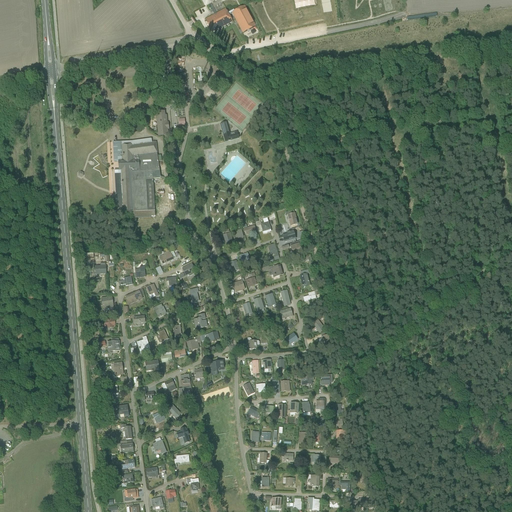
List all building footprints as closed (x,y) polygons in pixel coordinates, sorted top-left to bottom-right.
[(202,0),(206,6),(208,5),(214,15),(216,14),(210,4),(216,0),(202,0)] [(234,10),(228,13),(229,15),(232,13),(243,34),(256,27),(252,20),(244,6),(241,8),(234,11),(234,10)] [(214,15),(209,17),(205,20),(212,33),(232,22),(225,9),(216,14),(214,15)] [(423,52),(425,62),(431,61),(430,51),(423,52)] [(157,116),(157,120),(158,137),(168,136),(168,129),(168,123),(167,123),(166,115),(164,115),(164,112),(158,113),(157,112),(154,112),(153,117),(157,116)] [(220,125),(224,142),(238,139),(237,132),(229,134),(226,123),(220,125)] [(122,215),(131,215),(133,241),(155,239),(154,217),(155,217),(153,180),(160,179),(158,162),(161,161),(161,155),(157,156),(155,143),(152,143),(151,139),(131,142),(132,143),(128,143),(128,142),(121,143),(120,143),(113,143),(114,162),(118,162),(119,170),(115,170),(117,213),(122,213),(122,215)] [(294,214),(287,216),(290,226),(297,225),(294,214)] [(262,225),(261,225),(262,231),(263,232),(263,233),(264,234),(271,232),(270,230),(268,223),(268,222),(267,219),(268,218),(267,215),(263,216),(264,220),(263,220),(264,224),(262,225)] [(234,239),(242,236),(241,230),(232,233),(234,239)] [(283,236),(284,242),(295,239),(293,232),(287,234),(287,235),(283,236)] [(226,244),(227,246),(233,244),(229,234),(226,235),(226,236),(224,237),(225,239),(226,239),(227,243),(226,244)] [(291,246),(292,249),(294,256),(301,254),(298,244),(291,246)] [(274,245),(268,247),(271,255),(274,254),(275,257),(278,256),(274,245)] [(159,257),(160,260),(162,264),(173,260),(170,253),(169,253),(168,251),(163,253),(164,255),(159,257)] [(230,263),(230,265),(232,272),(239,270),(236,261),(230,263)] [(100,263),(100,266),(93,267),(93,275),(106,275),(105,263),(100,263)] [(186,276),(188,275),(188,276),(190,276),(192,275),(193,274),(192,273),(195,272),(191,265),(182,269),(186,276)] [(282,275),(280,266),(274,267),(274,266),(268,268),(267,268),(261,269),(262,273),(268,271),(269,276),(270,276),(273,276),(274,276),(276,275),(278,274),(279,276),(282,275)] [(138,273),(135,273),(136,278),(144,277),(143,276),(145,276),(144,271),(144,267),(139,268),(140,271),(138,271),(138,273)] [(307,275),(300,276),(302,285),(302,286),(303,286),(309,284),(309,286),(310,286),(307,275)] [(233,284),(235,291),(235,292),(244,290),(242,282),(244,281),(242,276),(240,276),(241,282),(233,284)] [(125,281),(119,282),(119,286),(120,286),(121,286),(122,286),(125,285),(125,287),(132,285),(131,277),(124,278),(125,281)] [(168,281),(169,286),(177,285),(176,278),(166,279),(166,281),(168,281)] [(254,278),(247,280),(245,281),(247,288),(253,286),(256,285),(254,278)] [(146,288),(148,293),(149,295),(149,296),(150,295),(153,294),(155,297),(158,296),(155,290),(153,285),(146,288)] [(198,288),(189,290),(192,303),(194,303),(199,301),(197,294),(199,293),(198,288)] [(139,292),(126,298),(129,305),(142,299),(139,292)] [(281,293),(281,294),(284,307),(290,306),(287,292),(281,293)] [(275,305),(273,299),(272,295),(265,297),(267,302),(269,307),(272,306),(275,305)] [(308,297),(303,298),(304,301),(307,300),(308,301),(310,309),(318,307),(316,299),(315,295),(308,297)] [(112,297),(101,299),(102,310),(107,310),(108,310),(113,309),(112,297)] [(253,301),(255,305),(257,311),(261,310),(262,313),(264,312),(260,299),(253,301)] [(249,303),(242,305),(245,315),(250,313),(250,317),(253,316),(249,303)] [(161,305),(153,309),(157,318),(161,316),(165,314),(161,305)] [(292,316),(290,309),(280,312),(282,319),(292,316)] [(200,319),(193,320),(195,330),(206,327),(205,321),(201,322),(200,320),(202,320),(205,319),(204,315),(198,316),(199,317),(200,319)] [(312,325),(313,326),(317,331),(319,333),(324,330),(317,321),(312,325)] [(181,326),(173,327),(172,327),(174,336),(175,337),(179,336),(179,335),(182,335),(181,326)] [(158,333),(159,335),(156,337),(159,344),(168,339),(164,331),(158,333)] [(217,332),(206,335),(204,336),(204,338),(205,340),(209,339),(210,343),(219,340),(217,332)] [(293,334),(285,340),(289,346),(297,340),(293,334)] [(327,335),(321,337),(323,345),(324,348),(331,346),(331,345),(333,345),(332,340),(331,340),(329,340),(327,335)] [(139,348),(139,350),(140,352),(150,349),(146,337),(143,338),(144,341),(137,343),(139,348)] [(196,339),(187,342),(189,352),(199,349),(197,343),(200,342),(199,337),(196,338),(196,339)] [(118,339),(111,340),(111,342),(107,343),(108,352),(119,351),(119,342),(118,342),(118,339)] [(247,342),(246,342),(246,345),(249,345),(249,350),(257,349),(256,345),(259,345),(259,342),(258,341),(256,341),(251,342),(251,340),(251,339),(250,339),(247,339),(247,340),(247,342)] [(174,352),(174,353),(175,358),(178,358),(178,356),(179,356),(181,356),(182,355),(183,357),(185,357),(185,352),(184,350),(174,352)] [(144,362),(146,371),(151,371),(151,369),(156,368),(156,370),(159,370),(157,360),(144,362)] [(270,360),(260,361),(260,366),(262,366),(263,370),(271,370),(270,360)] [(211,363),(212,369),(216,368),(216,370),(224,369),(223,362),(211,363)] [(122,363),(116,364),(113,365),(115,376),(123,375),(122,363)] [(194,375),(194,377),(195,377),(195,379),(203,378),(203,374),(202,369),(199,370),(199,371),(194,371),(194,375)] [(188,375),(181,377),(181,381),(182,389),(190,388),(189,380),(188,375)] [(330,375),(321,376),(322,386),(324,386),(324,383),(330,383),(332,383),(331,375),(330,375)] [(313,377),(301,378),(301,383),(305,382),(305,386),(312,385),(312,382),(314,382),(313,377)] [(172,380),(161,385),(164,391),(167,389),(169,393),(176,390),(172,380)] [(281,382),(281,385),(281,392),(284,392),(284,390),(289,389),(289,382),(281,382)] [(243,387),(244,389),(246,389),(247,390),(246,391),(247,392),(248,393),(246,394),(248,396),(254,394),(249,384),(243,387)] [(114,386),(110,387),(109,387),(111,396),(113,396),(113,399),(119,398),(117,388),(117,386),(114,386)] [(147,400),(152,399),(152,401),(155,401),(153,392),(145,393),(147,402),(147,400)] [(319,404),(316,404),(316,410),(316,413),(320,413),(320,412),(321,412),(321,415),(320,415),(320,420),(323,421),(323,415),(323,412),(324,412),(324,402),(319,402),(319,404)] [(290,404),(290,411),(290,414),(298,414),(298,404),(290,404)] [(340,405),(333,405),(333,415),(340,415),(340,412),(341,412),(341,411),(340,411),(340,407),(341,407),(341,405),(340,405)] [(116,407),(117,416),(114,416),(115,419),(120,419),(120,416),(124,415),(124,418),(128,417),(127,406),(116,407)] [(168,411),(173,416),(175,418),(177,416),(178,417),(180,414),(173,406),(168,411)] [(251,408),(248,413),(247,415),(249,416),(250,415),(258,419),(260,417),(258,416),(260,413),(258,411),(257,412),(253,410),(253,409),(251,408)] [(154,416),(155,418),(157,423),(165,420),(162,412),(154,416)] [(125,425),(120,426),(120,429),(124,429),(125,432),(123,432),(123,437),(125,436),(126,440),(132,439),(130,427),(126,428),(125,425)] [(180,432),(176,434),(178,439),(182,438),(184,445),(190,443),(188,436),(189,435),(187,430),(186,430),(185,428),(180,430),(180,432)] [(344,432),(336,431),(336,434),(339,434),(339,439),(339,442),(344,442),(344,439),(346,439),(346,434),(344,434),(344,432)] [(299,432),(298,442),(304,442),(304,444),(307,444),(307,433),(299,432)] [(311,435),(311,443),(321,443),(321,435),(311,435)] [(162,454),(165,452),(161,442),(153,445),(155,451),(156,452),(157,452),(160,450),(162,454)] [(121,454),(124,454),(129,453),(129,451),(133,451),(132,445),(120,446),(121,454)] [(257,462),(259,463),(259,464),(266,464),(266,461),(266,454),(260,453),(260,459),(257,458),(257,462)] [(320,456),(311,456),(310,463),(313,463),(313,466),(320,466),(320,456)] [(329,457),(328,467),(329,463),(342,464),(342,463),(342,460),(342,458),(329,457)] [(135,468),(134,460),(129,461),(124,461),(125,466),(121,466),(122,470),(125,469),(130,469),(135,468)] [(157,476),(156,469),(146,470),(147,478),(157,476)] [(360,482),(363,483),(366,478),(357,472),(354,478),(356,479),(357,478),(359,479),(358,479),(359,480),(360,479),(361,480),(360,482)] [(122,488),(127,487),(126,484),(133,483),(132,475),(123,476),(124,482),(123,482),(123,483),(124,483),(124,484),(121,484),(122,488)] [(318,488),(318,476),(308,476),(308,479),(310,479),(309,487),(318,488)] [(286,477),(286,485),(285,487),(293,487),(293,485),(294,485),(294,479),(293,479),(293,477),(286,477)] [(186,480),(187,483),(187,485),(191,485),(192,492),(199,490),(198,483),(199,483),(198,479),(192,480),(192,479),(186,480)] [(262,479),(262,481),(260,481),(260,487),(262,487),(268,487),(268,479),(262,479)] [(327,479),(327,485),(334,485),(334,488),(339,488),(339,480),(327,479)] [(349,483),(340,483),(340,486),(341,486),(341,490),(346,490),(346,492),(349,492),(349,483)] [(137,490),(124,491),(125,498),(124,498),(124,502),(133,501),(133,499),(138,498),(137,490)] [(171,491),(166,492),(167,499),(167,498),(172,497),(173,498),(172,496),(175,496),(174,490),(171,491)] [(153,508),(155,508),(155,510),(159,509),(159,510),(163,509),(161,498),(151,501),(153,508)] [(308,510),(312,510),(319,511),(319,501),(314,500),(314,499),(307,498),(307,503),(309,503),(308,510)] [(272,499),(271,507),(271,509),(280,510),(281,499),(272,499)] [(349,507),(353,508),(357,508),(358,504),(361,504),(360,508),(373,508),(373,500),(358,500),(358,502),(349,502),(349,507)]
